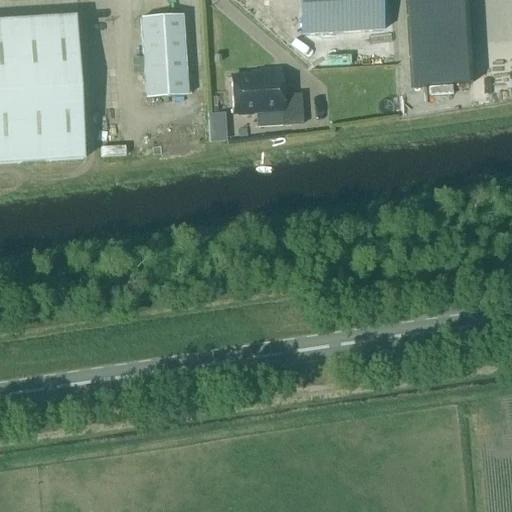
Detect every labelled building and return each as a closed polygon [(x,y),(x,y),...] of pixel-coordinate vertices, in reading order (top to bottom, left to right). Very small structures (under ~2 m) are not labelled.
[(466,0),(406,0),(411,86),(471,82),(466,0)] [(182,17),(141,20),(146,101),(187,98),(182,17)] [(74,19),(0,23),(0,166),(83,161),(74,19)] [(282,97),(280,71),(261,72),(261,77),(232,79),(234,115),(281,112),(282,127),(303,126),(301,96),(282,97)] [(212,114),(208,114),(209,128),(224,127),(223,113),(212,114)]
